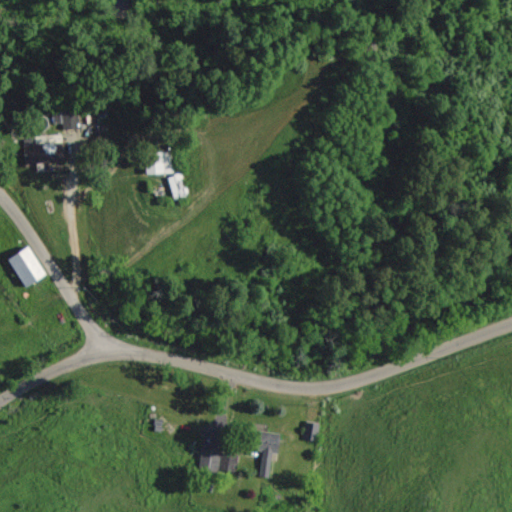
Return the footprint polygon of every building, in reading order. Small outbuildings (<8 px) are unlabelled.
[(60,113),(61,129),(73,128),(73,113),(60,113)] [(62,162),(61,135),(33,135),(33,144),(21,144),(21,163),(62,162)] [(170,173),(169,153),(143,154),(144,174),(170,173)] [(184,196),(179,173),(166,176),(171,199),(184,196)] [(4,257),(20,287),(42,276),(26,246),(4,257)] [(256,476),(266,477),(269,452),(274,453),(276,435),(249,432),(247,449),(260,450),(256,476)] [(205,470),(216,471),(218,451),(207,450),(205,470)]
